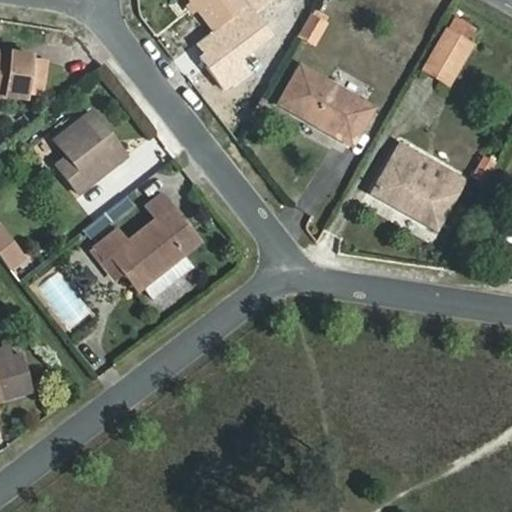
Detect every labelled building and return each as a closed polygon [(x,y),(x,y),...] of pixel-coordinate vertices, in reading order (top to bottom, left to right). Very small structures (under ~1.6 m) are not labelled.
[(251,10),(243,0),(186,0),(216,37),(251,10)] [(307,15),(294,38),(312,48),(325,25),(307,15)] [(454,17),(446,31),(473,45),(480,31),(454,17)] [(446,31),(444,29),(420,73),(449,88),(473,45),(446,31)] [(30,98),(37,64),(37,59),(14,56),(13,61),(0,58),(0,101),(7,102),(8,94),(30,98)] [(51,66),(37,64),(30,98),(46,101),(51,66)] [(380,115),(306,73),(287,110),(360,153),(380,115)] [(75,197),(120,163),(104,142),(111,137),(92,110),(52,140),(67,161),(55,171),(75,197)] [(104,142),(120,163),(127,157),(111,137),(104,142)] [(438,236),(459,198),(421,174),(429,159),(403,144),(373,196),(438,236)] [(495,166),(482,158),(471,178),(484,185),(495,166)] [(421,174),(459,198),(468,182),(429,159),(421,174)] [(129,248),(119,235),(94,254),(104,268),(110,263),(123,281),(126,284),(130,280),(142,294),(184,263),(203,248),(166,199),(149,212),(159,225),(129,248)] [(0,231),(0,243),(8,237),(2,230),(0,231)] [(8,237),(0,243),(0,257),(5,264),(20,253),(8,237)] [(20,253),(5,264),(11,272),(26,261),(20,253)] [(104,268),(102,269),(115,287),(123,281),(110,263),(104,268)] [(144,293),(153,305),(193,275),(184,263),(144,293)] [(35,288),(68,331),(92,313),(59,270),(35,288)] [(126,284),(137,299),(142,294),(130,280),(126,284)] [(0,404),(33,395),(21,357),(0,362),(0,404)]
